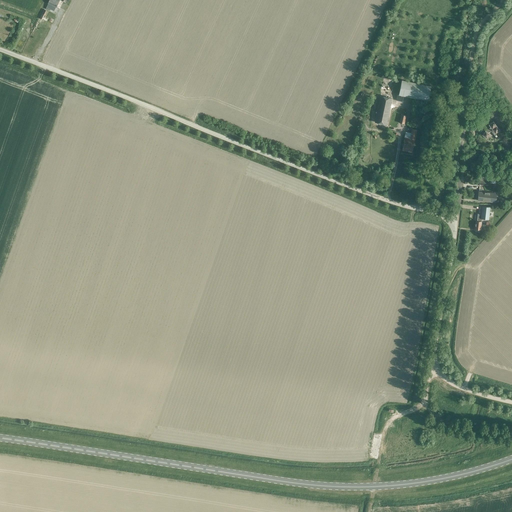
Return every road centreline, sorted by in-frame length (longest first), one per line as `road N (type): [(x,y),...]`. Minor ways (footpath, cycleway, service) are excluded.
road 1 (secondary): [(511,459),(440,480),(351,488),(0,438)]
road 2 (unclassified): [(455,222),(0,50)]
road 3 (unclassified): [(511,402),(454,385),(435,368),(455,222)]
road 4 (unclassified): [(455,222),(476,36),(502,0)]
